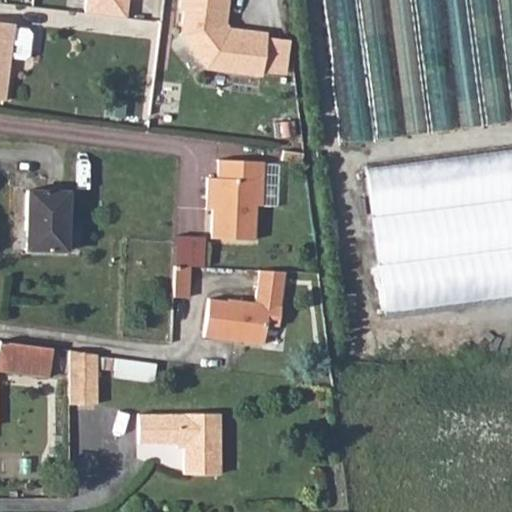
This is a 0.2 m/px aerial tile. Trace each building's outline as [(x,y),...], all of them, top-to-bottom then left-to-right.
[(85,0),(84,12),(125,17),(127,0),(85,0)] [(180,0),(179,9),(183,9),(180,33),(201,61),(209,55),(236,58),(235,69),(260,72),(265,33),(240,29),(239,34),(225,33),(217,23),(219,14),(223,14),(225,0),(180,0)] [(0,97),(3,98),(8,57),(23,59),(27,55),(30,33),(26,29),(12,27),(12,22),(0,20),(0,97)] [(201,61),(205,66),(235,69),(236,58),(209,55),(201,61)] [(402,121),(359,123),(358,101),(345,102),(347,136),(426,131),(425,112),(402,114),(402,121)] [(511,148),(366,167),(372,213),(511,195),(511,148)] [(216,176),(204,175),(205,196),(211,196),(211,236),(249,237),(251,206),(259,206),(259,160),(216,159),(216,176)] [(26,185),(25,245),(68,247),(68,188),(26,185)] [(511,244),(511,195),(372,213),(378,261),(511,244)] [(511,244),(378,261),(384,310),(511,294),(511,244)] [(175,264),(175,294),(190,294),(191,264),(175,264)] [(281,272),(256,270),(255,304),(227,300),(227,301),(207,299),(202,337),(262,345),(264,325),(277,327),(281,272)] [(50,346),(0,338),(0,368),(47,374),(50,346)] [(94,352),(66,348),(66,401),(94,401),(94,352)] [(112,374),(154,379),(156,360),(113,356),(112,374)] [(221,415),(140,413),(141,443),(183,444),(183,477),(220,477),(221,415)]
